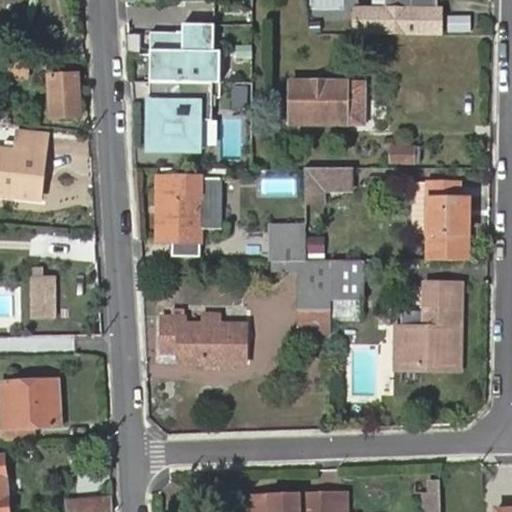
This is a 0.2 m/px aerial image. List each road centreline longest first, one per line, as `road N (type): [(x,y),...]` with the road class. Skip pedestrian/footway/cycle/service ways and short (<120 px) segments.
road 1 (residential): [(133,457),(105,0)]
road 2 (residential): [(133,457),(504,438)]
road 3 (residential): [(511,243),(504,438)]
